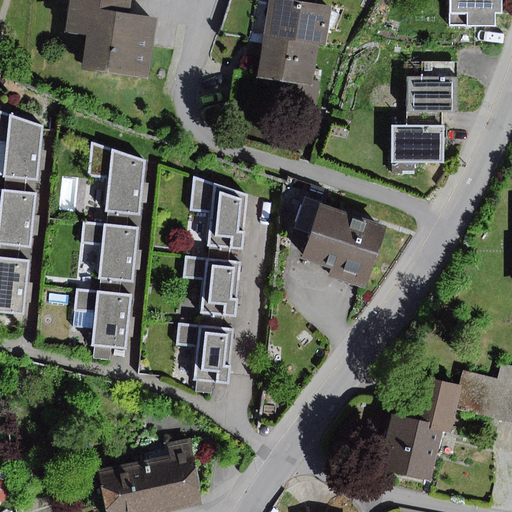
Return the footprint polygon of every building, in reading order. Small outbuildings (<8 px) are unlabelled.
[(70,0),(65,33),(87,36),(82,68),(148,78),(157,19),(129,15),(131,0),(70,0)] [(230,0),(221,31),(265,38),(270,0),(230,0)] [(288,0),(270,0),(265,38),(319,46),(326,48),(332,6),(316,4),(288,0)] [(316,0),(316,4),(332,6),(358,10),(359,0),(316,0)] [(449,0),(450,25),(495,25),(495,12),(502,12),(502,0),(449,0)] [(265,38),(260,77),(272,79),(313,85),(319,46),(265,38)] [(422,77),(407,77),(407,112),(445,112),(457,112),(457,62),(422,62),(422,77)] [(237,73),(232,107),(267,112),(272,79),(260,77),(237,73)] [(44,126),(0,110),(0,143),(7,144),(4,175),(4,178),(6,178),(26,180),(39,181),(44,126)] [(445,112),(407,112),(407,126),(445,126),(445,112)] [(407,126),(392,126),(392,177),(415,177),(415,162),(444,163),(445,126),(407,126)] [(147,161),(92,142),(88,175),(109,177),(106,212),(108,212),(128,214),(141,216),(147,161)] [(249,195),(194,177),(190,211),(212,213),(208,246),(210,246),(231,249),(245,251),(249,195)] [(26,180),(6,178),(5,190),(25,192),(26,180)] [(5,190),(0,189),(0,210),(1,211),(0,216),(0,244),(1,245),(20,247),(31,248),(37,193),(5,190)] [(313,235),(322,206),(323,203),(304,197),(294,229),(313,235)] [(387,228),(322,206),(313,235),(304,259),(332,269),(329,278),(367,290),(387,228)] [(128,214),(108,212),(107,225),(127,227),(128,214)] [(107,225),(84,223),(82,242),(102,244),(98,280),(101,280),(121,282),(134,283),(139,228),(127,227),(107,225)] [(20,247),(1,245),(0,252),(0,258),(18,260),(20,247)] [(231,249),(210,246),(209,259),(229,261),(231,249)] [(209,259),(186,256),(184,277),(202,279),(199,314),(203,314),(223,316),(236,318),(242,262),(229,261),(209,259)] [(0,258),(0,312),(24,315),(30,262),(18,260),(0,258)] [(121,282),(101,280),(99,293),(119,295),(121,282)] [(99,293),(78,290),(75,310),(96,312),(94,329),(92,347),(95,347),(112,349),(125,351),(132,297),(119,295),(99,293)] [(96,312),(75,310),(73,327),(94,329),(96,312)] [(223,316),(203,314),(202,326),(222,328),(223,316)] [(202,326),(179,323),(177,343),(197,345),(193,380),(197,380),(213,382),(229,383),(235,329),(222,328),(202,326)] [(112,349),(95,347),(94,358),(111,360),(112,349)] [(467,371),(462,386),(457,408),(511,423),(511,366),(502,364),(498,380),(467,371)] [(408,418),(393,414),(380,469),(432,482),(445,429),(452,431),(457,408),(462,386),(418,376),(408,418)] [(213,382),(197,380),(196,392),(212,393),(213,382)] [(170,457),(100,471),(107,511),(171,511),(201,505),(201,489),(192,439),(168,443),(170,457)] [(94,511),(91,502),(67,511),(94,511)]
